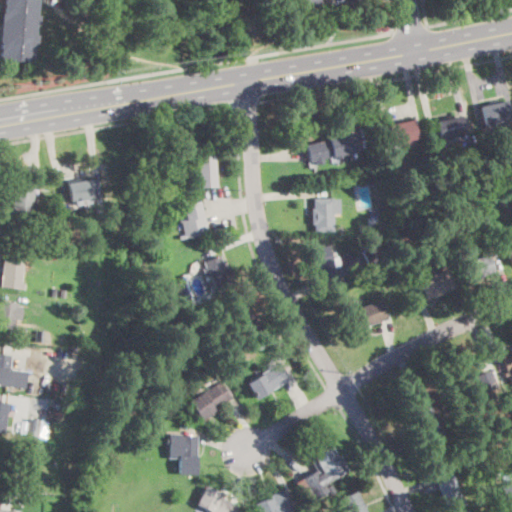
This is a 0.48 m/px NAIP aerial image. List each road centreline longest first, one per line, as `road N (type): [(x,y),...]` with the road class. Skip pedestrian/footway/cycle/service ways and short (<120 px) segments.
road 1 (primary): [(511,27),(0,122)]
road 2 (residential): [(407,511),(272,267),(255,201),(247,79)]
road 3 (residential): [(246,450),(395,357),(511,305)]
